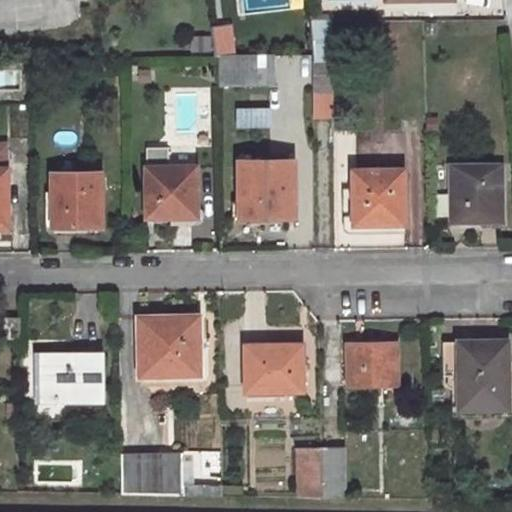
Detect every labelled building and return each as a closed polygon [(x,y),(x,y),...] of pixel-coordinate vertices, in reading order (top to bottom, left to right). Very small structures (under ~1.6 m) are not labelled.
[(332,18),(310,18),(311,42),(311,54),(312,91),(333,90),(332,18)] [(229,25),(211,27),(214,55),(218,55),(232,55),(229,25)] [(232,55),(218,55),(218,87),(274,85),(274,54),(232,55)] [(333,90),(312,91),(312,120),(332,119),(333,90)] [(234,107),(234,128),(269,129),(269,107),(234,107)] [(293,160),(237,162),(238,214),(264,214),(293,214),(293,160)] [(497,166),(451,166),(450,223),(476,223),(496,224),(497,166)] [(197,167),(145,167),(146,216),(172,215),(197,215),(197,167)] [(400,168),(352,169),(352,216),(370,216),(370,223),(381,223),(401,223),(400,168)] [(100,174),(51,175),(52,227),(72,226),(101,226),(100,174)] [(19,316),(0,316),(0,336),(19,336),(19,321),(19,316)] [(170,317),(139,317),(139,374),(199,375),(199,316),(170,317)] [(473,341),(443,342),(443,375),(448,375),(449,383),(454,383),(454,408),(504,408),(504,379),(509,379),(508,341),(473,341)] [(272,344),(243,344),(244,391),(299,390),(298,343),(272,344)] [(381,343),(346,343),(346,383),(396,383),(396,343),(381,343)] [(73,354),(39,355),(40,397),(69,397),(69,401),(102,401),(101,354),(73,354)] [(297,448),(296,497),(322,498),(321,448),(297,448)] [(344,448),(321,448),(322,498),(344,498),(344,448)] [(197,478),(218,479),(220,453),(199,451),(197,478)] [(145,458),(120,458),(121,495),(183,496),(183,483),(183,457),(145,458)] [(221,483),(183,483),(183,496),(221,496),(221,483)]
